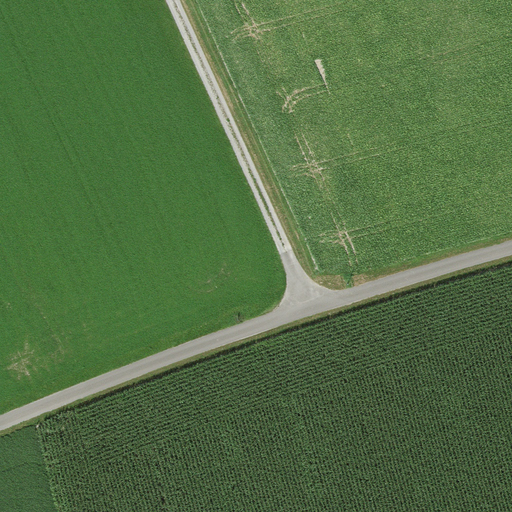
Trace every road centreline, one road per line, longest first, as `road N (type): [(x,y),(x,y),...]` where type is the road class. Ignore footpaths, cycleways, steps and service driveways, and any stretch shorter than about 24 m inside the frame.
road 1 (track): [(0,424),(310,307),(511,249)]
road 2 (track): [(175,0),(310,307)]
